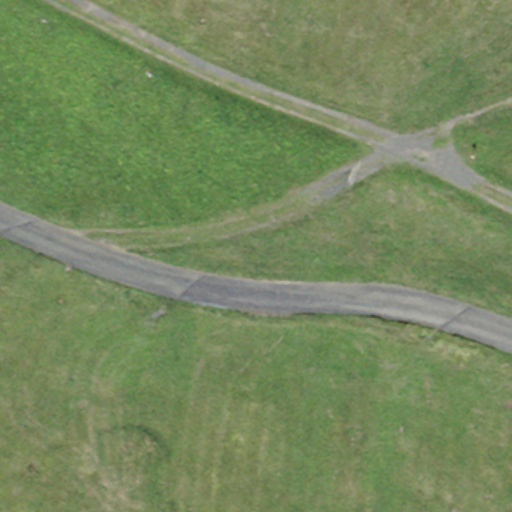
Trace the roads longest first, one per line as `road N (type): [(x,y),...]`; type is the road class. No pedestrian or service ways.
road 1 (track): [(0,220),(105,266),(240,291),(381,299),(511,337)]
road 2 (track): [(40,0),(399,148)]
road 3 (track): [(105,266),(299,204),(399,148)]
road 4 (track): [(399,148),(511,92)]
road 5 (track): [(399,148),(511,195)]
